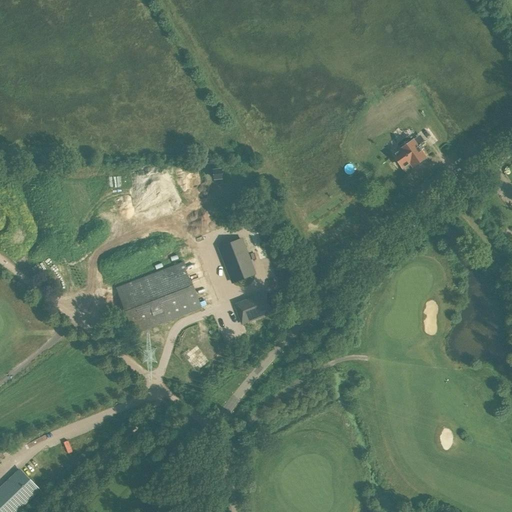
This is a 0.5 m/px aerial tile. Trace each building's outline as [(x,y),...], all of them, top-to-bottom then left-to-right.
[(402,149),(393,155),(402,168),(410,162),(413,166),(425,158),(417,146),(423,142),(418,136),(415,138),(412,134),(398,144),(402,149)] [(220,171),(212,172),(213,183),(221,182),(220,171)] [(241,237),(218,246),(232,282),(254,273),(241,237)] [(134,334),(204,307),(187,262),(117,288),(134,334)] [(247,308),(245,303),(236,306),(243,323),(274,311),(267,294),(259,298),(261,302),(247,308)] [(0,488),(0,511),(15,511),(39,490),(19,470),(0,488)]
